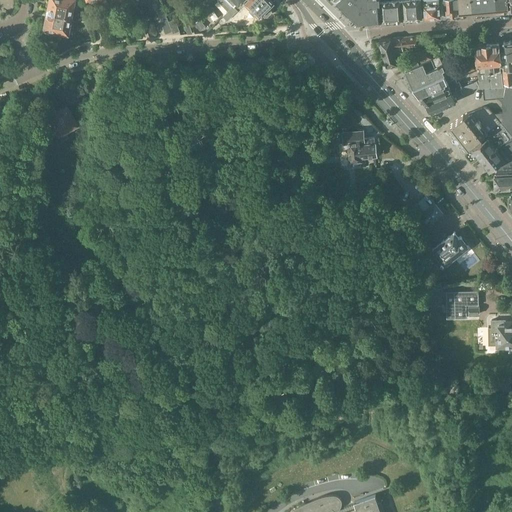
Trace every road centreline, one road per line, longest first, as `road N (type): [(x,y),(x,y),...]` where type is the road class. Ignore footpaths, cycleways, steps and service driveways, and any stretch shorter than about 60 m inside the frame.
road 1 (residential): [(32,73),(120,50),(331,37)]
road 2 (secondary): [(331,37),(511,241)]
road 3 (residential): [(511,23),(331,37)]
